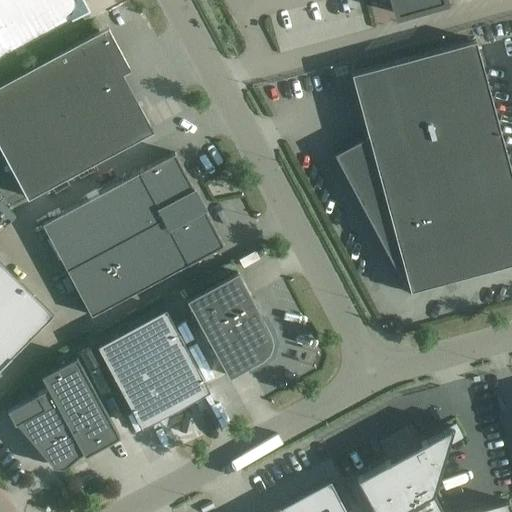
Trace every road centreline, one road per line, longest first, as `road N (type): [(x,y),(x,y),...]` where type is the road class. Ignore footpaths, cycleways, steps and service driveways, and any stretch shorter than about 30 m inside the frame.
road 1 (residential): [(371,376),(171,0)]
road 2 (residential): [(126,511),(371,376)]
road 3 (residential): [(371,376),(511,341)]
